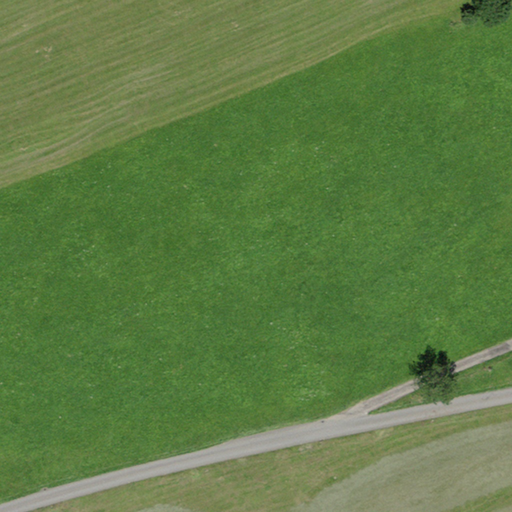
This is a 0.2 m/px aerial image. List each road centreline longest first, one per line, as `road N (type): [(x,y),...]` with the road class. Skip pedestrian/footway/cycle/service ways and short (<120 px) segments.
road 1 (unclassified): [(5,511),(244,446),(511,396)]
road 2 (track): [(333,430),(367,405),(511,344)]
